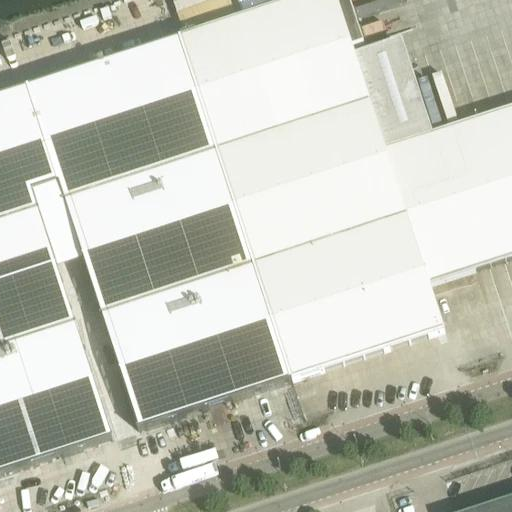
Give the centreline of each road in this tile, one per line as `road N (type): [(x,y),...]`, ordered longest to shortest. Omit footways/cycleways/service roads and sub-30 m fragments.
road 1 (unclassified): [(511,389),(138,511)]
road 2 (unclassified): [(265,511),(511,432)]
